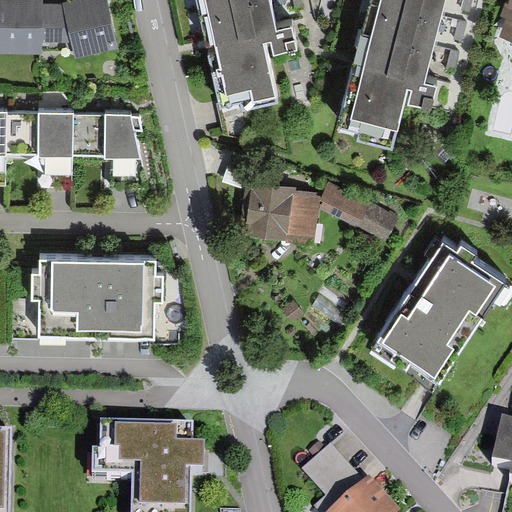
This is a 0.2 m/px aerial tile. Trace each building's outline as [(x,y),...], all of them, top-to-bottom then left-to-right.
[(6,0),(5,40),(46,40),(46,29),(46,0),(6,0)] [(80,29),(74,0),(46,0),(46,29),(80,29)] [(84,44),(124,35),(115,0),(74,0),(80,29),(84,44)] [(273,0),(199,0),(221,97),(242,93),(243,100),(280,92),(270,47),(300,40),(296,22),(294,15),(278,19),(273,0)] [(321,0),(312,0),(316,19),(321,0)] [(450,0),(375,0),(346,118),(366,123),(365,130),(401,139),(412,94),(441,101),(447,76),(432,72),(450,0)] [(71,115),(71,108),(37,108),(37,112),(5,112),(5,149),(43,149),(43,185),(71,185),(71,155),(71,115)] [(130,116),(129,109),(101,109),(101,115),(71,115),(71,155),(106,155),(106,185),(141,185),(133,130),(141,129),(138,115),(130,116)] [(252,222),(318,231),(322,202),(324,185),(258,176),(252,222)] [(394,236),(407,215),(333,177),(324,185),(322,202),(394,236)] [(372,342),(434,383),(507,272),(445,232),(372,342)] [(153,272),(153,254),(95,253),(37,252),(37,267),(28,267),(27,297),(36,297),(35,332),(94,333),(152,334),(153,297),(157,297),(157,272),(153,272)] [(511,424),(500,422),(493,463),(511,466),(511,476),(511,484),(511,483),(511,424)] [(0,511),(15,511),(17,428),(0,427),(0,511)] [(190,431),(97,430),(97,454),(86,454),(86,483),(127,483),(126,511),(187,511),(188,478),(201,478),(201,452),(190,452),(190,431)] [(324,511),(362,476),(331,443),(304,468),(328,493),(317,503),(324,511)] [(402,511),(373,480),(337,511),(402,511)]
